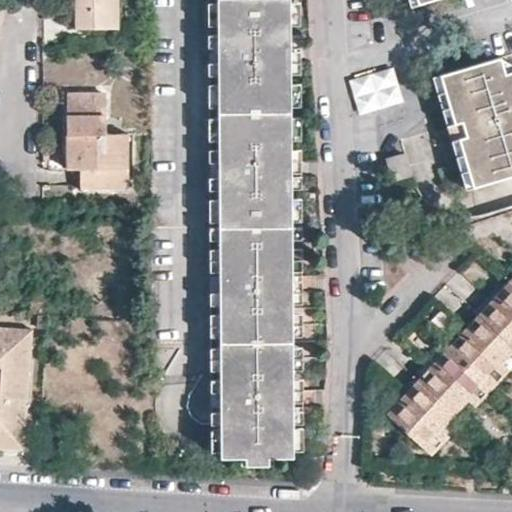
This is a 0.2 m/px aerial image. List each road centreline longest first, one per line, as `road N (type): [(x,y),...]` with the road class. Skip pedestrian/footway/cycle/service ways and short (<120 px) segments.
road 1 (residential): [(186,0),(191,346)]
road 2 (residential): [(349,359),(339,62)]
road 3 (residential): [(32,493),(317,511)]
road 4 (residential): [(339,62),(511,14)]
road 5 (residential): [(344,511),(349,359)]
road 6 (residential): [(349,359),(452,251)]
